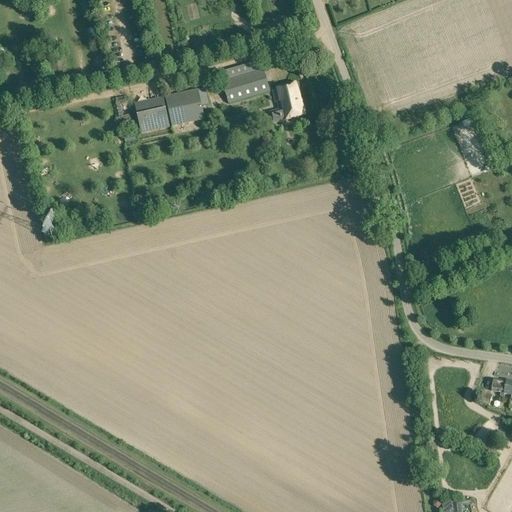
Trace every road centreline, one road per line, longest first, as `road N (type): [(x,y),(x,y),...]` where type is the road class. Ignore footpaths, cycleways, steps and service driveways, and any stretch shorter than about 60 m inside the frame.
road 1 (unclassified): [(511,361),(433,345),(416,333),(378,170),(316,0)]
road 2 (track): [(328,34),(111,90)]
